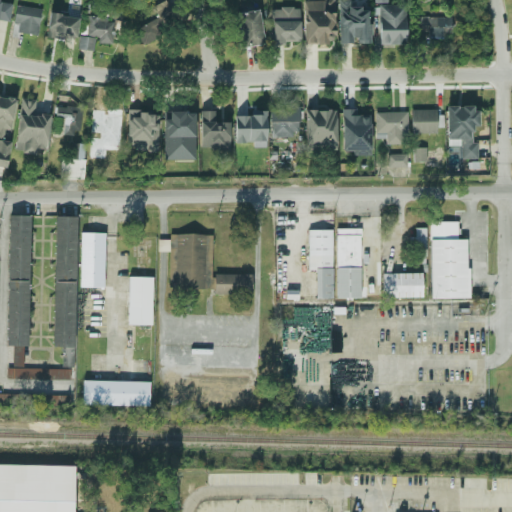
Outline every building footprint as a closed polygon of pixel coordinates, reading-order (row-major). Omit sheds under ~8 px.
[(136,29),(141,42),(178,27),(167,0),(155,5),(160,19),(136,29)] [(324,2),(304,2),(304,21),(324,21),(324,2)] [(0,23),(6,24),(8,5),(0,3),(0,23)] [(9,28),(32,39),(43,14),(20,4),(9,28)] [(368,43),(368,6),(340,6),(340,43),(368,43)] [(268,9),(268,41),(281,41),(281,46),(296,46),(296,9),(268,9)] [(236,13),(241,47),(262,44),(258,10),(236,13)] [(48,36),(77,39),(79,16),(50,14),(48,36)] [(93,51),(93,43),(112,44),(113,18),(80,16),(78,50),(93,51)] [(399,16),(373,16),(373,42),(399,42),(399,16)] [(451,17),(419,17),(419,37),(451,37),(451,17)] [(9,141),(12,98),(0,97),(0,166),(7,167),(9,141)] [(16,152),(37,153),(37,148),(47,149),(50,114),(35,113),(36,99),(20,98),(16,152)] [(81,108),(55,104),(53,115),(68,117),(66,131),(78,132),(81,108)] [(478,159),(478,143),(473,143),(473,126),(477,126),(477,106),(446,106),(447,139),(462,139),(462,159),(478,159)] [(188,144),(189,119),(170,119),(171,107),(163,107),(162,144),(188,144)] [(270,109),(270,137),(298,137),(298,109),(270,109)] [(411,109),(411,133),(435,133),(435,109),(411,109)] [(331,110),(304,110),(304,129),(331,129),(331,110)] [(119,111),(90,111),(90,132),(119,132),(119,111)] [(199,111),(199,148),(227,148),(227,123),(214,123),(214,111),(199,111)] [(375,112),(375,136),(386,136),(386,143),(405,143),(405,112),(375,112)] [(372,114),(345,114),(345,143),(356,143),(356,137),(372,137),(372,114)] [(149,141),(149,118),(127,118),(127,141),(149,141)] [(83,180),(83,144),(70,143),(70,159),(59,159),(59,179),(83,180)] [(414,162),(427,163),(427,147),(414,147),(414,162)] [(407,154),(388,154),(388,167),(407,168),(407,154)] [(13,214),(33,214),(31,343),(11,343),(13,214)] [(60,215),(79,216),(77,345),(58,344),(60,215)] [(433,222),(461,221),(461,238),(469,238),(474,296),(435,297),(433,222)] [(341,228),(365,228),(365,286),(368,286),(368,297),(341,297),(341,228)] [(416,263),(426,264),(427,228),(416,228),(416,263)] [(335,268),(336,269),(335,298),(319,298),(320,268),(311,268),(312,229),(336,230),(335,268)] [(85,231),(109,232),(107,287),(83,286),(85,231)] [(174,233),(215,235),(213,288),(172,287),(174,233)] [(385,273),(426,272),(426,297),(386,298),(385,273)] [(219,273),(255,274),(255,296),(218,294),(219,273)] [(132,276),(156,277),(155,325),(131,324),(132,276)] [(27,367),(74,368),(73,379),(11,378),(11,367),(16,367),(17,345),(27,345),(27,367)] [(87,379),(153,381),(152,405),(86,404),(87,379)] [(67,395),(9,394),(9,401),(23,401),(22,409),(67,409),(67,395)] [(0,511),(0,462),(70,463),(69,511),(0,511)]
